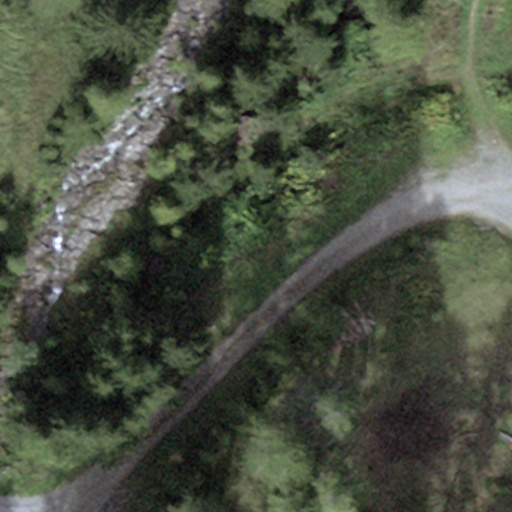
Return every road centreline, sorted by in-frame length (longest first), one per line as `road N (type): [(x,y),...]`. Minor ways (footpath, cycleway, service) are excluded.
road 1 (track): [(485,194),(415,205),(312,269),(159,458),(89,511)]
road 2 (track): [(485,194),(460,49),(468,0)]
